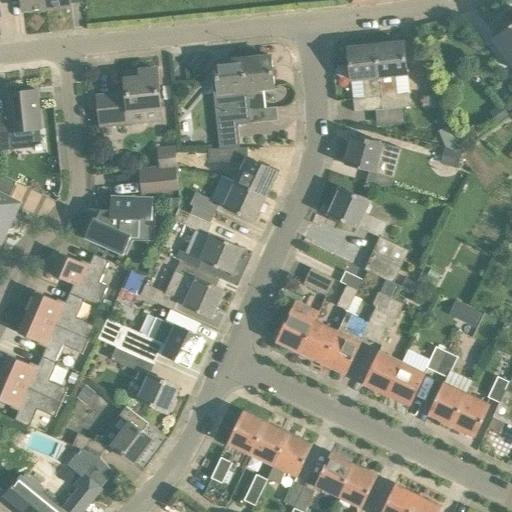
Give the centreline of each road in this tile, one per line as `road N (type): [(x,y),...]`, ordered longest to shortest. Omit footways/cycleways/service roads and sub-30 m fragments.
road 1 (residential): [(233,360),(305,186),(315,104),(307,23)]
road 2 (residential): [(511,497),(233,360)]
road 3 (residential): [(0,305),(27,254),(75,196),(63,48)]
road 4 (residential): [(63,48),(307,23)]
road 5 (residential): [(133,511),(188,443),(233,360)]
road 6 (residential): [(307,23),(448,0)]
